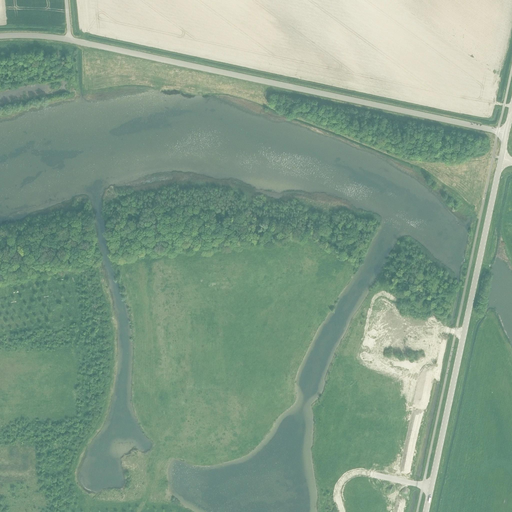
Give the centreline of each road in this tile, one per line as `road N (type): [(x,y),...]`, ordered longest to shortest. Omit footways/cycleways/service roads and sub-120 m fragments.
road 1 (unclassified): [(505,133),(68,39)]
road 2 (tertiary): [(424,511),(500,157)]
